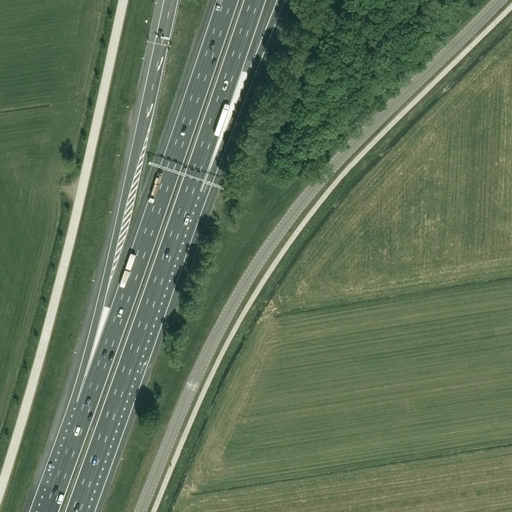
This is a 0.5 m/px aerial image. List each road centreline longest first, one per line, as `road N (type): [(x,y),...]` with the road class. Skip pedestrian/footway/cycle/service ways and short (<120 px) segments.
road 1 (unclassified): [(140,511),(209,348),(270,243),(339,158),(499,0)]
road 2 (unclassified): [(0,490),(63,265),(123,0)]
road 3 (motorway): [(219,0),(86,405)]
road 4 (motorway): [(170,0),(100,305),(86,405)]
road 5 (motorway): [(75,511),(192,187)]
road 6 (motorway): [(192,187),(225,143),(282,0)]
road 7 (motorway): [(192,187),(255,0)]
